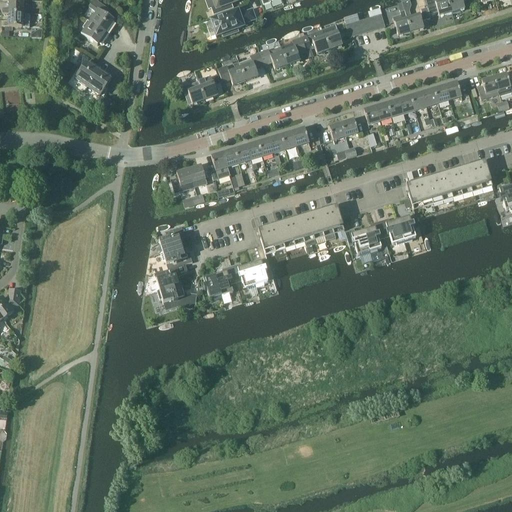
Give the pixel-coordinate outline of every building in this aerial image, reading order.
[(94,0),(89,8),(97,13),(90,23),(107,34),(115,22),(110,19),(112,17),(109,14),(111,11),(95,0),(94,0)] [(211,9),(214,16),(230,10),(229,6),(237,3),(237,2),(236,0),(212,0),(215,8),(211,9)] [(447,0),(431,0),(425,2),(427,9),(429,15),(437,12),(439,17),(452,14),(447,0)] [(447,0),(452,14),(452,13),(453,15),(460,13),(460,11),(465,10),(461,0),(447,0)] [(410,1),(402,4),(403,6),(411,34),(424,30),(422,22),(430,20),(427,9),(421,11),(422,15),(420,16),(411,18),(410,12),(411,7),(410,1)] [(24,2),(10,2),(9,9),(3,9),(3,14),(9,15),(24,15),(24,2)] [(401,16),(393,19),(398,37),(411,34),(403,6),(398,7),(401,16)] [(241,12),(211,22),(217,37),(243,28),(242,25),(255,21),(252,11),(242,15),(241,12)] [(30,15),(24,15),(9,15),(9,22),(2,22),(2,28),(23,28),(29,28),(30,15)] [(385,28),(381,16),(375,18),(379,30),(385,28)] [(379,30),(375,18),(369,19),(373,32),(379,30)] [(364,21),(367,34),(373,32),(369,19),(364,21)] [(367,34),(364,21),(358,23),(362,35),(367,34)] [(107,34),(90,23),(81,35),(98,47),(107,34)] [(352,24),(356,37),(362,35),(358,23),(352,24)] [(346,26),(350,39),(356,37),(352,24),(346,26)] [(323,31),(330,51),(343,46),(336,28),(335,27),(323,31)] [(323,31),(310,36),(317,56),(330,51),(323,31)] [(307,37),(301,39),(302,40),(306,51),(311,49),(307,38),(307,37)] [(282,49),(288,67),(301,62),(298,56),(307,53),(306,51),(302,40),(301,39),(292,42),(292,43),(293,44),(282,49)] [(288,67),(282,49),(269,53),(269,52),(260,55),(264,66),(264,64),(271,61),(275,71),(288,67)] [(264,66),(260,55),(251,58),(252,61),(239,65),(245,82),(258,77),(255,67),(262,64),(263,67),(264,66)] [(75,81),(100,98),(114,76),(89,60),(75,81)] [(227,67),(218,71),(219,75),(222,82),(230,79),(233,87),(245,82),(239,65),(234,67),(235,71),(229,73),(227,67)] [(507,75),(494,79),(498,92),(499,97),(500,98),(511,94),(511,93),(511,89),(507,75)] [(198,83),(205,102),(218,97),(211,78),(198,83)] [(499,97),(498,92),(494,79),(482,82),(483,88),(478,89),(481,102),(499,97)] [(191,100),(193,106),(205,102),(198,83),(182,89),(187,102),(191,100)] [(445,87),(450,102),(462,99),(457,84),(445,87)] [(450,102),(445,87),(434,91),(438,106),(450,102)] [(438,106),(434,91),(422,94),(427,109),(438,106)] [(427,109),(422,94),(410,98),(415,113),(427,109)] [(415,113),(410,98),(399,101),(403,116),(415,113)] [(403,116),(399,101),(387,105),(392,120),(403,116)] [(392,120),(387,105),(376,108),(380,123),(392,120)] [(380,123),(376,108),(364,112),(368,127),(380,123)] [(342,125),(346,138),(358,135),(354,121),(342,125)] [(346,138),(342,125),(329,129),(333,142),(346,138)] [(293,133),(297,148),(309,145),(305,130),(293,133)] [(281,137),(286,152),(297,148),(293,133),(281,137)] [(270,140),(274,155),(286,152),(281,137),(270,140)] [(258,144),(263,159),(274,155),(270,140),(258,144)] [(246,147),(251,162),(263,159),(258,144),(246,147)] [(235,151),(239,166),(251,162),(246,147),(235,151)] [(223,154),(228,169),(239,166),(235,151),(223,154)] [(216,173),(211,174),(213,182),(218,181),(230,177),(228,169),(223,154),(211,158),(216,173)] [(485,163),(406,187),(413,211),(492,187),(485,163)] [(202,167),(189,171),(195,189),(207,185),(202,167)] [(178,180),(171,182),(174,190),(175,195),(195,189),(189,171),(177,174),(178,180)] [(231,179),(234,190),(236,189),(245,187),(241,176),(231,179)] [(511,211),(511,189),(511,187),(499,190),(501,197),(499,197),(501,202),(503,201),(503,203),(506,212),(510,210),(510,212),(511,211)] [(345,232),(337,208),(258,231),(266,256),(306,244),(307,248),(316,245),(315,241),(324,238),(325,243),(336,240),(334,235),(345,232)] [(398,221),(405,244),(412,241),(412,239),(416,238),(413,230),(413,228),(415,227),(414,223),(411,224),(410,218),(398,221)] [(379,223),(385,239),(384,237),(389,235),(390,237),(392,245),(396,244),(397,246),(405,244),(398,221),(397,221),(387,225),(385,221),(379,223)] [(385,239),(379,223),(374,225),(375,228),(364,231),(363,231),(370,255),(378,252),(377,250),(382,249),(379,241),(378,239),(383,237),(384,240),(385,239)] [(161,255),(184,248),(184,247),(181,236),(184,235),(182,229),(165,234),(166,235),(168,234),(170,239),(168,240),(159,242),(161,246),(159,247),(161,255)] [(363,257),(370,255),(363,231),(363,232),(352,235),(351,232),(345,233),(349,248),(355,246),(356,248),(355,248),(358,256),(362,255),(363,257)] [(184,248),(161,255),(163,262),(165,262),(167,266),(168,271),(178,268),(186,266),(193,264),(191,258),(187,259),(184,248)] [(250,266),(257,289),(265,287),(264,285),(268,283),(266,275),(265,273),(270,272),(267,261),(250,266)] [(158,293),(181,286),(177,275),(188,272),(186,266),(178,268),(168,271),(162,273),(155,275),(157,285),(156,285),(158,293)] [(232,268),(237,284),(236,282),(241,280),(242,282),(244,291),(249,289),(249,291),(257,289),(250,266),(239,269),(238,266),(232,268)] [(237,284),(232,268),(226,269),(227,273),(216,276),(215,276),(223,299),(230,297),(230,295),(234,294),(231,286),(231,284),(236,282),(236,285),(237,284)] [(198,289),(197,294),(205,291),(207,291),(208,293),(210,301),(214,300),(215,302),(223,299),(215,276),(204,280),(206,286),(204,287),(198,289)] [(181,286),(158,293),(160,301),(162,300),(163,304),(172,302),(174,301),(174,303),(178,302),(179,306),(186,306),(186,307),(196,308),(197,296),(191,295),(184,297),(181,286)] [(0,300),(0,315),(4,320),(14,313),(13,311),(19,307),(21,293),(9,291),(7,303),(3,298),(0,300)] [(5,356),(2,359),(12,365),(14,362),(5,356)] [(487,388),(511,380),(511,373),(511,370),(484,378),(487,388)]
